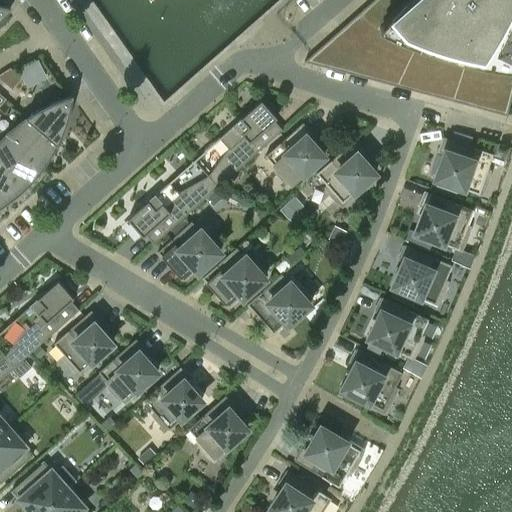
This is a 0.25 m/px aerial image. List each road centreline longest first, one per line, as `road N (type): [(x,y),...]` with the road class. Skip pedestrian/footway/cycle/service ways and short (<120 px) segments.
road 1 (residential): [(148,142),(241,58),(414,112)]
road 2 (residential): [(298,383),(364,250),(414,112)]
road 3 (residential): [(48,232),(298,383)]
road 4 (residential): [(148,142),(46,0)]
road 5 (residential): [(220,511),(298,383)]
road 6 (residential): [(48,232),(148,142)]
